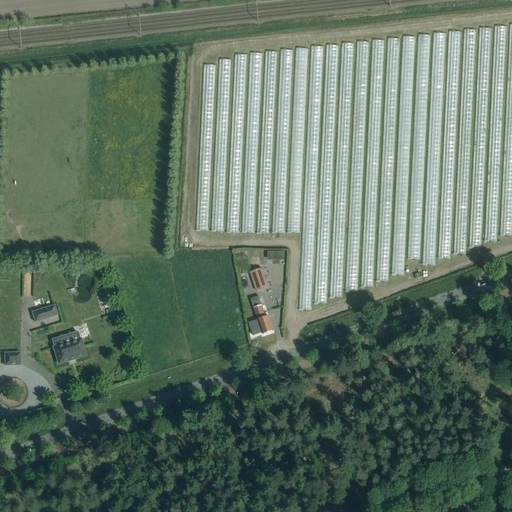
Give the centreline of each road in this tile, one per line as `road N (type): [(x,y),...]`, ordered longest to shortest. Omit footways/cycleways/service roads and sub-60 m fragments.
road 1 (tertiary): [(511,279),(0,460)]
road 2 (track): [(367,511),(511,466)]
